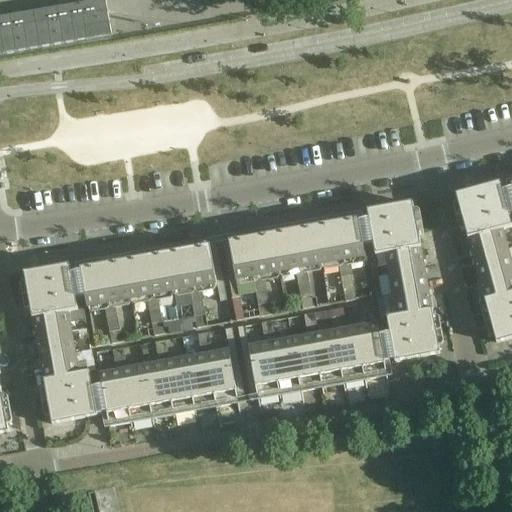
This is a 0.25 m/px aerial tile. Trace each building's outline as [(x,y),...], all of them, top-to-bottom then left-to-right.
[(106,1),(0,19),(0,56),(112,37),(106,1)] [(511,226),(501,185),(456,197),(468,241),(503,233),(511,230),(511,226)] [(421,250),(413,205),(367,213),(376,258),(385,256),(421,250)] [(253,281),(259,319),(270,317),(263,279),(295,274),(302,311),(312,309),(306,272),(338,266),(345,304),(355,302),(349,264),(366,261),(362,241),(359,220),(223,245),(226,265),(232,301),(239,299),(236,284),(253,281)] [(509,252),(503,233),(468,241),(474,262),(509,252)] [(217,246),(210,247),(81,271),(88,311),(105,308),(112,345),(123,343),(116,306),(131,303),(148,300),(154,338),(165,336),(159,298),(190,292),(197,330),(207,328),(201,290),(217,288),(220,303),(226,302),(220,266),(217,246)] [(425,270),(421,250),(385,256),(389,277),(425,270)] [(511,272),(511,264),(509,252),(474,262),(479,281),(511,272)] [(25,275),(26,283),(33,321),(68,314),(78,312),(70,267),(25,275)] [(428,290),(425,270),(389,277),(393,297),(428,290)] [(511,293),(511,272),(479,281),(484,301),(511,293)] [(432,311),(428,290),(393,297),(396,317),(432,311)] [(511,293),(484,301),(496,344),(511,340),(511,293)] [(248,383),(251,403),(387,378),(383,357),(377,325),(360,328),(356,308),(346,310),(350,330),(317,336),(314,316),(303,318),(307,338),(275,344),(271,324),(261,326),(264,346),(248,348),(244,328),(237,330),(248,383)] [(440,355),(432,311),(396,317),(386,319),(391,344),(395,363),(440,355)] [(72,334),(68,314),(33,321),(36,341),(72,334)] [(100,375),(109,429),(246,404),(242,384),(231,331),(224,332),(228,352),(212,355),(208,335),(198,337),(202,357),(170,363),(166,342),(155,344),(159,365),(127,370),(123,350),(113,352),(117,373),(100,375)] [(76,355),(72,334),(36,341),(40,361),(76,355)] [(79,375),(76,355),(40,361),(44,382),(79,375)] [(44,382),(51,418),(52,426),(97,417),(89,373),(79,375),(44,382)] [(1,389),(0,389),(0,435),(9,434),(1,389)] [(334,511),(333,482),(114,488),(119,511),(334,511)] [(413,498),(414,511),(440,511),(440,496),(413,498)]
